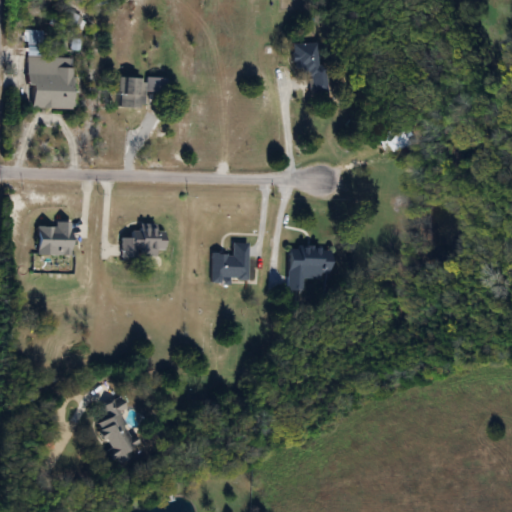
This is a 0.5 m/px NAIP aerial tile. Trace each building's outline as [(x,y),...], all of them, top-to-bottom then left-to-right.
[(29,108),(70,109),(72,58),(40,57),(40,30),(24,29),(23,85),(29,85),(29,108)] [(330,93),(329,54),(322,54),(321,43),(293,44),(294,71),(310,71),(311,93),(330,93)] [(117,107),(140,108),(141,92),(163,93),(164,78),(118,76),(117,107)] [(381,138),(388,151),(404,144),(397,130),(381,138)] [(54,226),(35,226),(35,255),(68,255),(68,221),(54,221),(54,226)] [(153,226),(129,225),(129,237),(118,237),(118,256),(161,256),(161,231),(153,231),(153,226)] [(246,243),(230,243),(229,254),(209,254),(208,282),(220,283),(220,278),(245,279),(246,243)] [(328,274),(329,247),(287,246),(286,290),(301,291),(302,278),(320,278),(320,273),(328,274)] [(118,411),(124,408),(119,397),(99,406),(105,419),(96,423),(108,449),(105,450),(111,463),(126,456),(123,450),(133,446),(118,411)]
